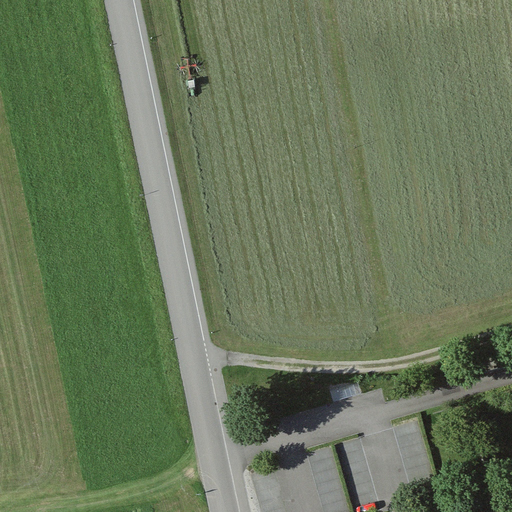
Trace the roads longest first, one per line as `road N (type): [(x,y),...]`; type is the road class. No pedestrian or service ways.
road 1 (tertiary): [(123,0),(231,511)]
road 2 (track): [(198,359),(359,364),(426,356),(511,328)]
road 3 (track): [(218,452),(172,485),(18,511)]
